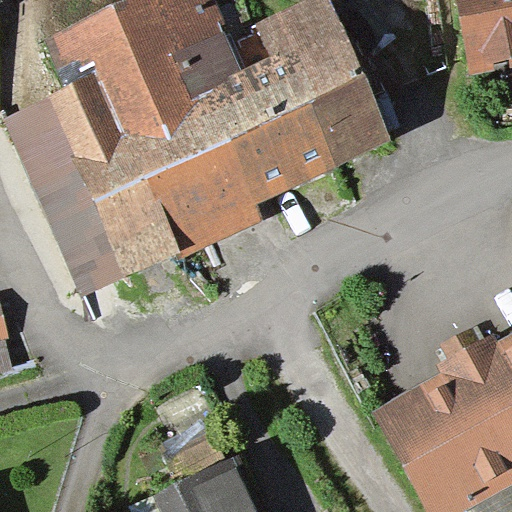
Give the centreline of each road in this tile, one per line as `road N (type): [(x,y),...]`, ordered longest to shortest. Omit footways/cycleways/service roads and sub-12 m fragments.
road 1 (residential): [(511,170),(382,220),(265,297),(118,368)]
road 2 (track): [(118,368),(0,404)]
